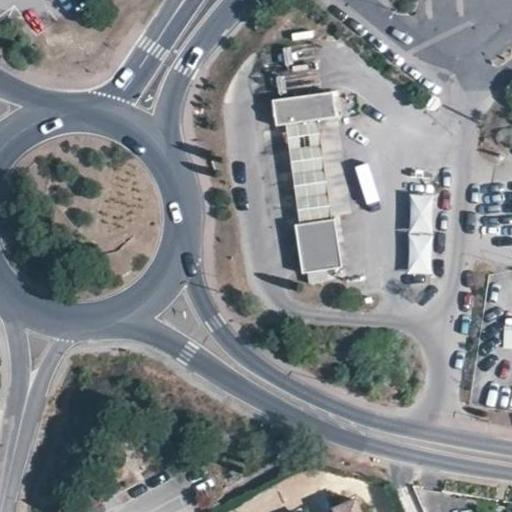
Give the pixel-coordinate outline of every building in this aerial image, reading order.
[(285,73),(275,74),(277,93),(288,92),(285,73)] [(343,119),(340,93),(279,100),(283,126),(294,125),(321,122),(323,122),(343,119)] [(321,122),(294,125),(300,178),(306,223),(334,219),(329,173),(323,122),(321,122)] [(434,273),(434,193),(411,193),(411,273),(434,273)] [(306,223),(299,225),(303,253),(305,272),(345,268),(343,248),(339,218),(334,219),(306,223)] [(362,511),(357,499),(335,509),(336,511),(362,511)]
